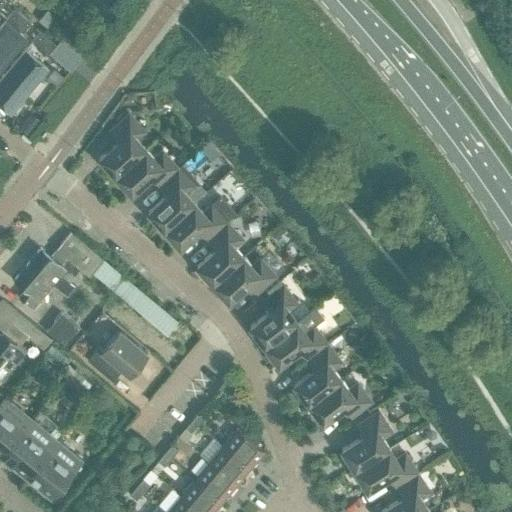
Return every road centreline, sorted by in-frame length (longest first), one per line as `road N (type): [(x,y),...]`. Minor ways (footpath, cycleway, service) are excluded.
road 1 (residential): [(285,495),(293,482),(223,320),(42,168)]
road 2 (primary): [(345,0),(511,216)]
road 3 (primary): [(511,142),(399,0)]
road 4 (residential): [(42,168),(122,65)]
